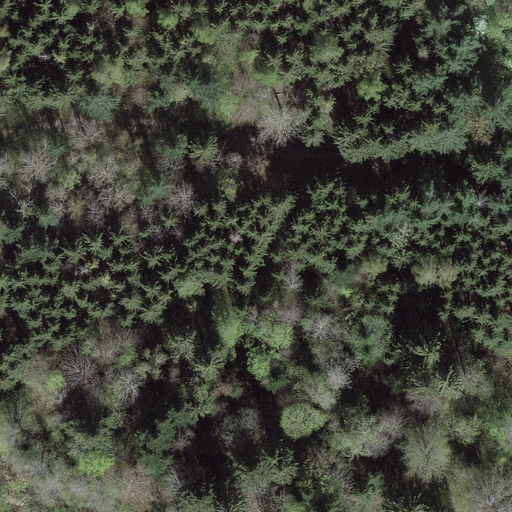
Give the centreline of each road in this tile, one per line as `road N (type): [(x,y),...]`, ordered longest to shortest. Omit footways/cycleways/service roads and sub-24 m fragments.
road 1 (track): [(324,160),(124,127),(0,136)]
road 2 (track): [(511,134),(414,160),(324,160)]
